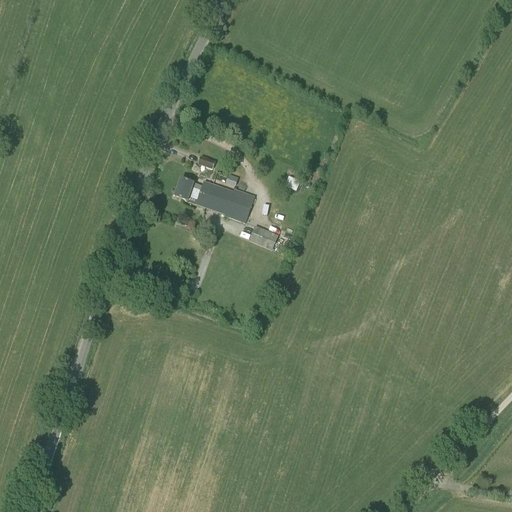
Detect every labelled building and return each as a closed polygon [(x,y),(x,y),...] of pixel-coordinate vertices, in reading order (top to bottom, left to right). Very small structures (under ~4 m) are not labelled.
[(212,172),(215,164),(201,158),(198,166),(212,172)] [(289,178),(284,189),(296,193),(300,183),(289,178)] [(192,189),(194,185),(181,181),(175,198),(188,203),(189,199),(192,189)] [(189,199),(197,202),(196,206),(224,217),(224,218),(245,226),(255,198),(233,191),(233,193),(204,183),(200,192),(192,189),(189,199)] [(272,253),(278,238),(255,228),(249,243),(272,253)]
